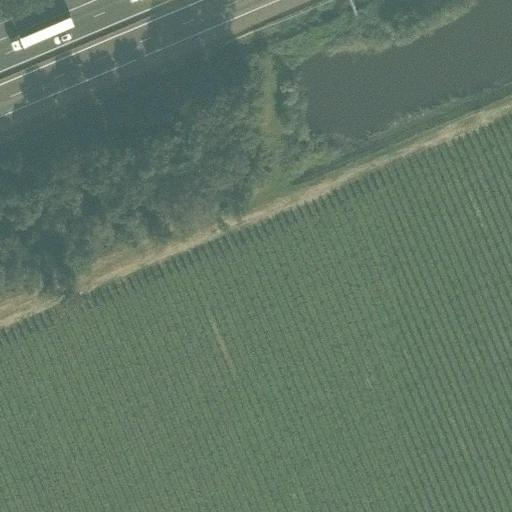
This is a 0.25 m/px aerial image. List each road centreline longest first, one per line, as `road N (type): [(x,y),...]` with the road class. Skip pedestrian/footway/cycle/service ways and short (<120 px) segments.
road 1 (track): [(511,105),(0,320)]
road 2 (motorway): [(0,100),(239,0)]
road 3 (motorway): [(133,0),(0,56)]
